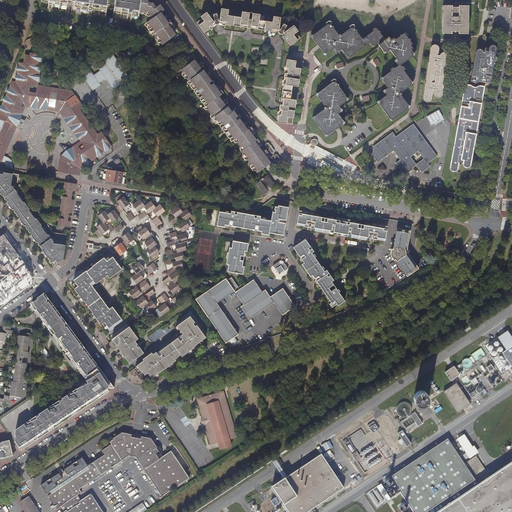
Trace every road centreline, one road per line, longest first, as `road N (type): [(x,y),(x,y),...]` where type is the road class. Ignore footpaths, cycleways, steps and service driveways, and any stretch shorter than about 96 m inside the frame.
road 1 (residential): [(485,223),(448,274),(361,330),(132,394)]
road 2 (residential): [(297,146),(293,184),(308,191),(485,223)]
road 3 (residential): [(132,394),(0,476)]
road 4 (residential): [(161,288),(161,239),(149,225),(128,224),(105,242),(80,238)]
road 5 (residential): [(132,394),(48,281)]
